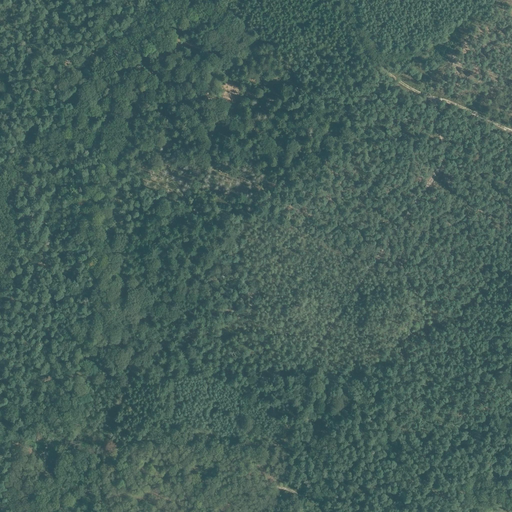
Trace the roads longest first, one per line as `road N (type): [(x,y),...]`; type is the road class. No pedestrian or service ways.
road 1 (track): [(103,489),(100,468),(109,463),(304,495),(319,485),(338,425),(306,387),(303,363),(440,163),(435,98)]
road 2 (track): [(341,0),(374,55),(435,98)]
